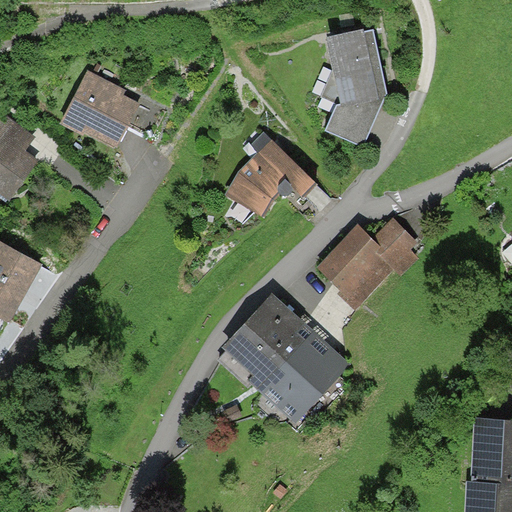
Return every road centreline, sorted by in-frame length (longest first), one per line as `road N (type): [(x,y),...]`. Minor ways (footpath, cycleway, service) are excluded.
road 1 (residential): [(130,511),(208,355),(352,204)]
road 2 (residential): [(0,378),(158,159)]
road 3 (residential): [(352,204),(459,182),(511,146)]
road 4 (residential): [(352,204),(393,151),(427,71)]
